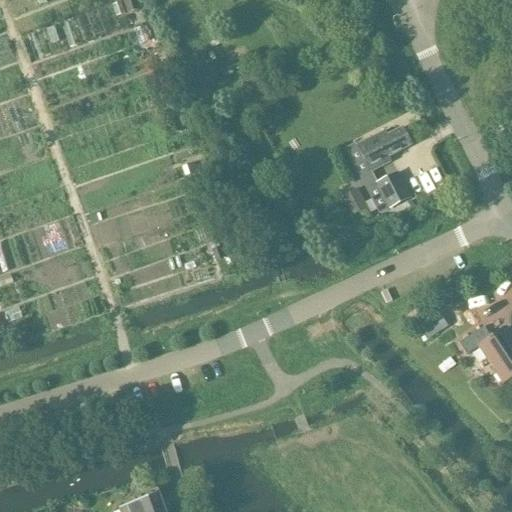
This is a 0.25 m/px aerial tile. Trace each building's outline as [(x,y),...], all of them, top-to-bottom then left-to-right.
[(133,0),(124,0),(122,1),(126,12),(136,8),(133,0)] [(245,92),(258,88),(254,72),(240,76),(245,92)] [(180,119),(169,123),(173,133),(183,130),(180,119)] [(384,132),(356,146),(371,175),(388,166),(385,161),(411,148),(401,129),(387,136),(384,132)] [(193,164),(183,168),(186,177),(197,173),(193,164)] [(410,199),(398,175),(376,186),(388,210),(410,199)] [(366,209),(356,191),(342,198),(352,216),(366,209)] [(99,214),(90,217),(93,225),(101,222),(99,214)] [(223,247),(213,251),(217,262),(227,259),(223,247)] [(426,341),(448,327),(438,313),(417,327),(426,341)] [(503,385),(511,378),(511,338),(506,329),(491,339),(483,328),(458,344),(466,356),(479,348),(503,385)] [(121,511),(165,511),(157,491),(132,500),(133,505),(120,510),(121,511)]
